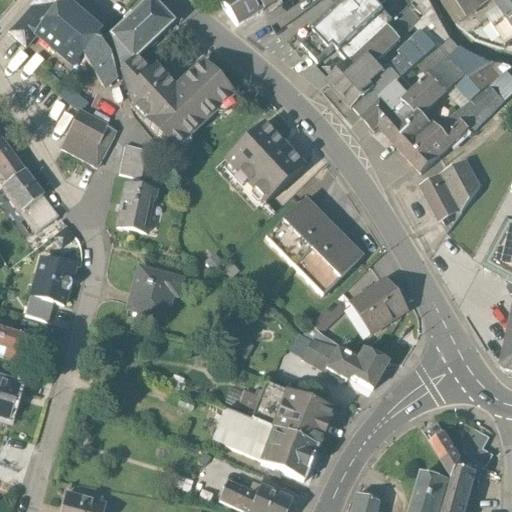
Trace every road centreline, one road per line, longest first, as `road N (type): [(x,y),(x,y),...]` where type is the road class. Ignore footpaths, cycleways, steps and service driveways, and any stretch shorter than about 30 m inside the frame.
road 1 (secondary): [(460,358),(352,158),(171,0)]
road 2 (residential): [(32,511),(91,293),(95,247),(0,82)]
road 3 (secondary): [(460,358),(368,432),(325,511)]
